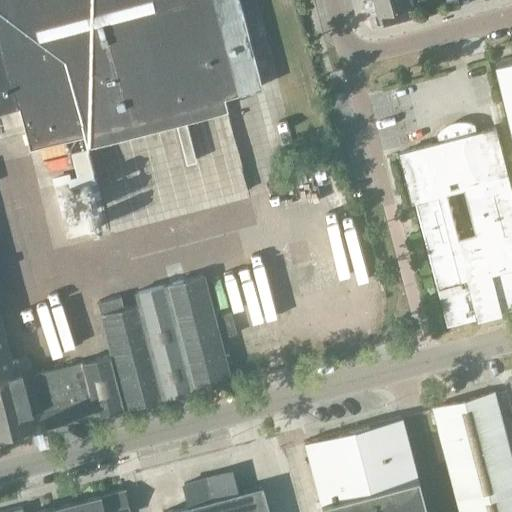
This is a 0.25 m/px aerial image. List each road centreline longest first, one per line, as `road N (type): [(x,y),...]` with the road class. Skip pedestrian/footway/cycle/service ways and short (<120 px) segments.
road 1 (unclassified): [(0,473),(429,360)]
road 2 (unclassified): [(420,324),(350,57)]
road 3 (unclassified): [(350,57),(511,15)]
